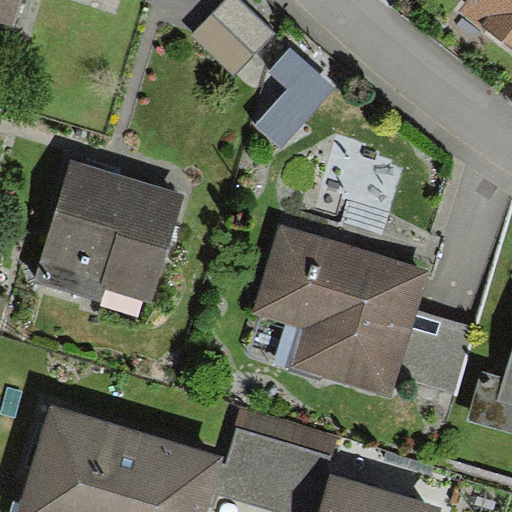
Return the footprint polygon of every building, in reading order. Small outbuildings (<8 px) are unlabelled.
[(0,0),(0,22),(15,27),(23,0),(0,0)] [(242,0),(224,0),(192,34),(234,74),(275,31),(242,0)] [(511,0),(471,0),(461,13),(511,52),(511,0)] [(291,49),(269,73),(287,90),(255,122),(280,147),(334,90),(291,49)] [(182,197),(73,164),(36,287),(102,307),(107,292),(150,305),(182,197)] [(390,403),(397,378),(416,312),(430,267),(284,224),(256,318),(301,331),(289,373),(390,403)] [(473,329),(416,312),(397,378),(454,394),(473,329)] [(483,373),(468,423),(511,435),(511,347),(503,379),(483,373)] [(207,511),(224,455),(52,405),(21,511),(207,511)] [(245,412),(220,495),(279,511),(315,511),(337,438),(245,412)] [(440,511),(443,506),(332,475),(321,511),(440,511)]
